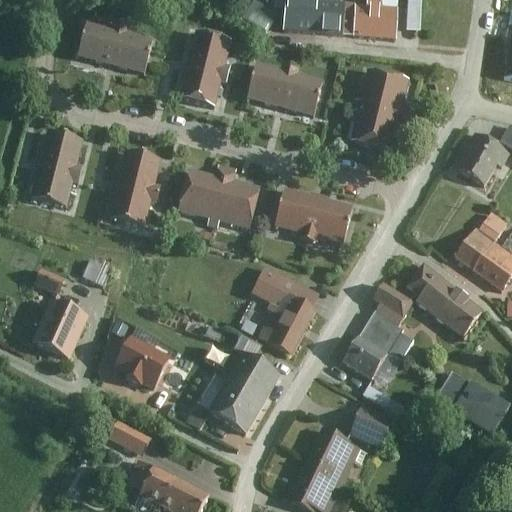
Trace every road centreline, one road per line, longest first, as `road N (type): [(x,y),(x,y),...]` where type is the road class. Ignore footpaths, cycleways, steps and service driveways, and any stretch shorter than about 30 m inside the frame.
road 1 (residential): [(414,197),(54,103),(46,81),(65,0)]
road 2 (residential): [(243,511),(282,417),(414,197)]
road 3 (residential): [(326,50),(475,61)]
